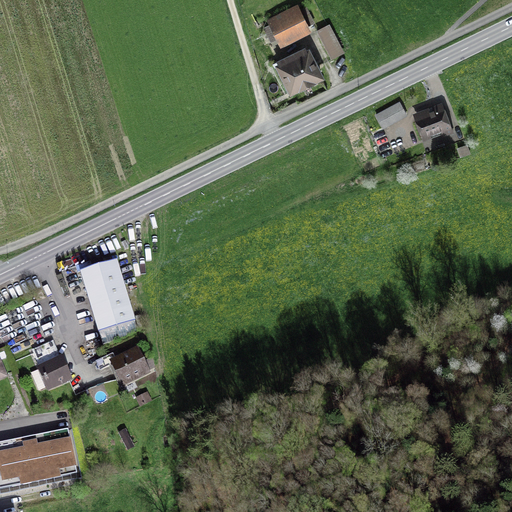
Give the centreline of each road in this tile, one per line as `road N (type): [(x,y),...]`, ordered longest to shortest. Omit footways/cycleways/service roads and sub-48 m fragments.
road 1 (primary): [(511,26),(0,276)]
road 2 (track): [(511,316),(259,457),(241,476),(233,511)]
road 3 (track): [(0,251),(270,127)]
road 4 (track): [(447,40),(270,127)]
road 5 (track): [(511,334),(454,428),(429,511)]
road 6 (track): [(270,127),(229,0)]
